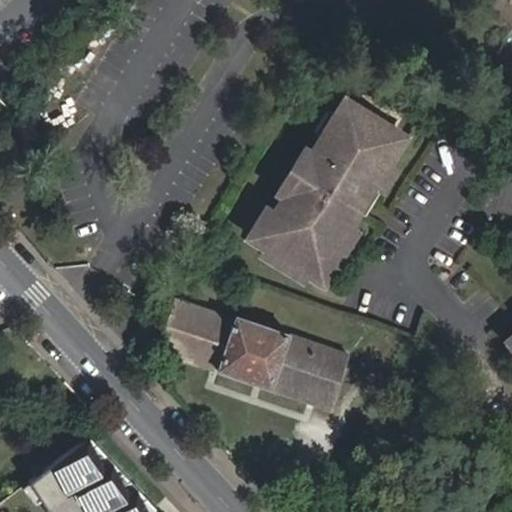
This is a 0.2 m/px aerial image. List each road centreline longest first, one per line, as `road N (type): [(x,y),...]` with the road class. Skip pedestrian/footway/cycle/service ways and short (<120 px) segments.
road 1 (secondary): [(235,511),(0,259)]
road 2 (unknown): [(55,319),(138,80),(180,0)]
